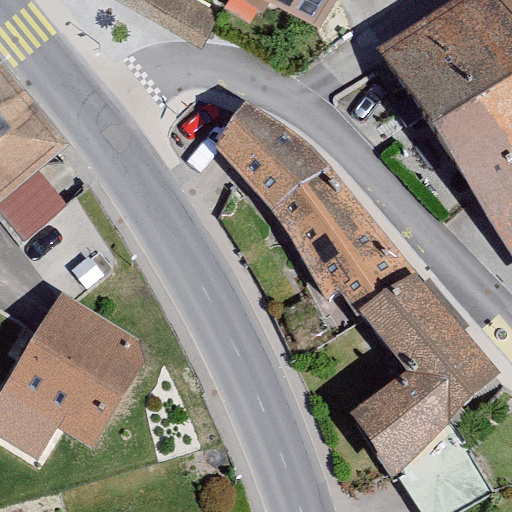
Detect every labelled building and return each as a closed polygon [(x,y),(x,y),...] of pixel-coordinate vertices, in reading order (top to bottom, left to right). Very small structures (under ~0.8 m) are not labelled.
[(134,0),(209,33),(223,2),(218,0),(134,0)] [(222,0),(293,41),(315,0),(222,0)] [(511,0),(451,0),(381,58),(511,229),(511,0)] [(0,70),(0,207),(67,155),(0,70)] [(245,109),(224,164),(362,332),(403,376),(356,411),(396,477),(501,373),(422,281),(339,170),(297,128),(245,109)] [(57,427),(100,451),(158,352),(63,297),(0,403),(0,439),(37,461),(57,427)]
